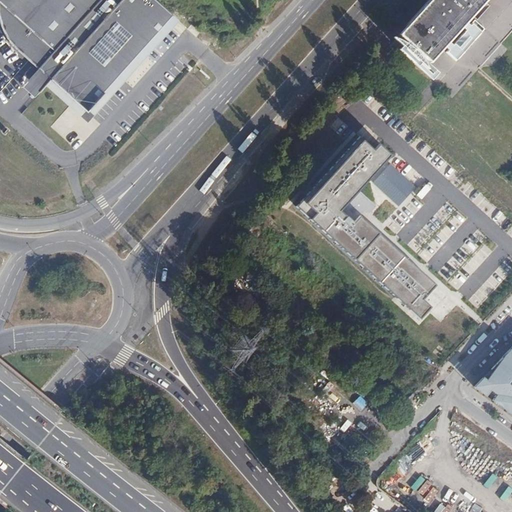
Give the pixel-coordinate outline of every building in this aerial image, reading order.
[(90,117),(176,20),(153,0),(0,0),(0,20),(4,35),(15,52),(90,117)] [(511,0),(429,0),(401,32),(411,41),(397,37),(403,51),(413,59),(427,64),(422,51),(432,60),(460,85),(511,24),(511,0)] [(355,226),(340,212),(391,156),(379,145),(373,151),(359,139),(297,208),(422,321),(433,308),(425,301),(439,287),(362,218),(355,226)] [(394,166),(388,160),(385,163),(391,169),(394,166)] [(261,220),(273,234),(285,223),(274,209),(261,220)] [(382,222),(375,229),(426,274),(436,263),(416,245),(409,253),(381,229),(385,225),(382,222)] [(390,334),(375,351),(392,366),(407,349),(390,334)] [(511,346),(474,385),(511,413),(511,346)]
